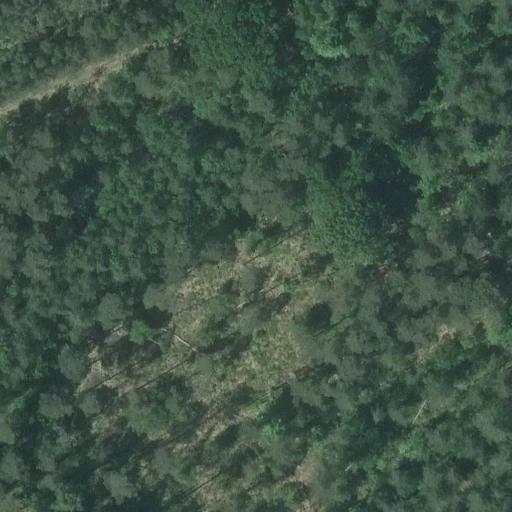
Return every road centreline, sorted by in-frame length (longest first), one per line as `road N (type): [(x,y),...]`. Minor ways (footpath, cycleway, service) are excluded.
road 1 (track): [(511,286),(250,0)]
road 2 (unknown): [(511,180),(412,77),(353,0)]
